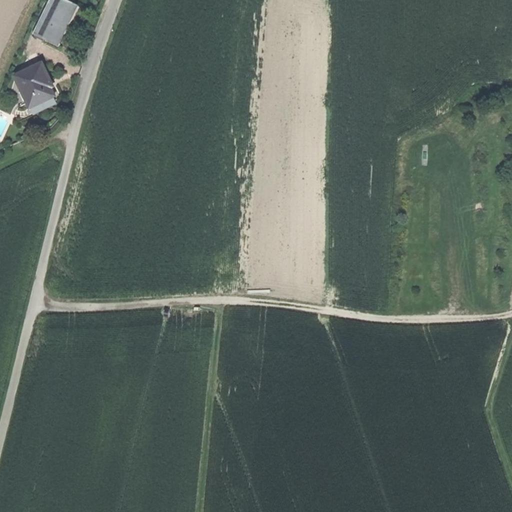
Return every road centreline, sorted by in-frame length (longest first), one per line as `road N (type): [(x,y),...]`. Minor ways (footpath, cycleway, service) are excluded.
road 1 (track): [(511,314),(392,321),(224,301),(106,310),(35,303)]
road 2 (track): [(0,472),(73,135),(0,169)]
road 3 (track): [(511,327),(494,400),(511,479)]
road 4 (residential): [(73,135),(116,0)]
